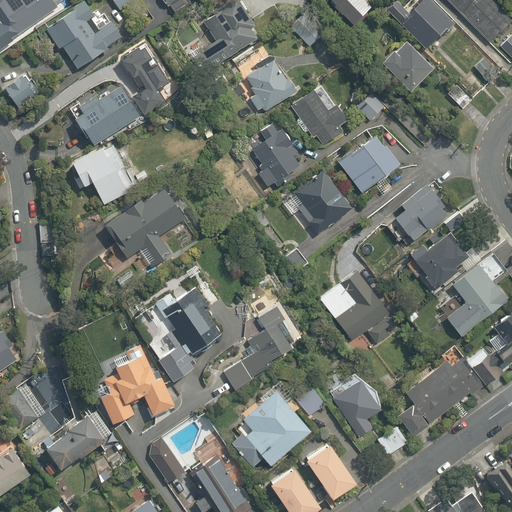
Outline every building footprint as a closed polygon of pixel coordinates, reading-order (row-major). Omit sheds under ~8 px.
[(0,0),(0,47),(57,8),(51,0),(7,0),(8,0),(7,0),(0,0)] [(134,0),(110,0),(120,12),(134,0)] [(157,0),(163,8),(168,6),(173,14),(190,3),(188,0),(157,0)] [(236,0),(203,22),(216,42),(192,58),(203,74),(263,35),(239,0),(236,0)] [(328,0),(354,26),(368,11),(357,0),(328,0)] [(396,4),(386,15),(428,51),(452,23),(425,0),(409,0),(402,9),(396,4)] [(443,0),(488,45),(511,22),(488,0),(443,0)] [(62,47),(77,70),(107,50),(105,49),(120,39),(109,23),(95,32),(79,7),(49,27),(50,29),(46,32),(57,50),(62,47)] [(306,24),(298,34),(312,45),(320,34),(306,24)] [(511,37),(510,36),(497,48),(511,63),(511,62),(511,37)] [(434,69),(408,42),(386,64),(412,90),(434,69)] [(157,91),(167,85),(162,78),(142,48),(118,65),(138,94),(130,99),(143,119),(152,113),(166,104),(157,91)] [(296,92),(274,60),(245,79),(267,111),(296,92)] [(25,71),(0,89),(14,110),(40,92),(25,71)] [(472,100),(459,86),(449,95),(463,109),(472,100)] [(138,118),(118,88),(69,120),(90,150),(138,118)] [(313,88),(291,105),(323,146),(344,129),(340,124),(349,117),(337,102),(328,108),(313,88)] [(383,109),(367,94),(352,110),(367,125),(383,109)] [(206,122),(198,127),(205,139),(213,134),(206,122)] [(287,183),(278,170),(284,166),(289,173),(300,165),(296,158),(298,157),(280,130),(277,131),(272,123),(260,130),(266,139),(252,148),(263,163),(257,167),(274,192),(287,183)] [(340,161),(364,192),(401,163),(377,132),(340,161)] [(115,172),(126,167),(113,142),(68,164),(81,189),(89,185),(101,208),(126,195),(115,172)] [(295,193),(303,204),(299,207),(319,233),(353,206),(334,180),(326,170),(295,193)] [(450,210),(433,189),(397,217),(414,238),(450,210)] [(122,213),(103,227),(126,261),(138,252),(150,269),(171,254),(159,237),(184,220),(163,191),(143,205),(140,201),(122,213)] [(239,195),(225,204),(235,217),(241,213),(248,208),(239,195)] [(248,208),(241,213),(254,233),(270,222),(256,203),(248,208)] [(465,221),(458,212),(442,225),(448,233),(465,221)] [(52,222),(38,223),(39,244),(53,243),(52,222)] [(457,241),(439,255),(428,239),(411,253),(437,287),(455,274),(459,271),(455,266),(469,256),(457,241)] [(306,262),(296,248),(288,254),(283,248),(275,254),(291,274),(306,262)] [(481,320),(508,299),(480,262),(453,283),(467,302),(448,316),(462,334),(481,320)] [(358,273),(319,298),(348,342),(365,330),(374,345),(396,330),(358,273)] [(167,307),(161,299),(153,305),(181,345),(155,363),(165,377),(171,385),(190,372),(184,363),(191,359),(220,338),(203,314),(210,309),(195,288),(167,307)] [(150,301),(133,291),(124,307),(141,317),(150,301)] [(268,364),(295,345),(271,309),(255,320),(261,329),(242,342),(249,354),(221,372),(235,393),(271,369),(268,364)] [(511,311),(495,325),(506,340),(476,363),(488,378),(511,359),(511,311)] [(0,369),(18,359),(0,329),(0,369)] [(430,422),(469,393),(471,395),(487,382),(466,354),(450,366),(445,359),(405,390),(430,422)] [(110,394),(100,400),(114,426),(134,416),(128,403),(140,397),(151,418),(172,407),(162,386),(158,380),(154,382),(151,378),(141,357),(113,371),(116,377),(104,382),(110,394)] [(362,378),(347,388),(333,397),(353,427),(359,436),(373,426),(367,417),(382,407),(362,378)] [(309,383),(293,397),(310,416),(325,402),(309,383)] [(39,417),(17,387),(0,398),(0,400),(21,429),(39,417)] [(244,418),(253,428),(245,435),(272,465),(280,457),(312,429),(285,399),(276,389),(244,418)] [(413,403),(399,414),(415,436),(429,425),(413,403)] [(91,416),(47,445),(63,469),(107,439),(91,416)] [(409,439),(398,425),(377,441),(388,456),(409,439)] [(217,435),(207,440),(214,454),(224,449),(217,435)] [(186,469),(162,436),(152,443),(150,455),(169,482),(186,469)] [(330,442),(307,458),(334,496),(357,480),(330,442)] [(0,493),(32,472),(15,447),(0,456),(0,493)] [(241,511),(253,504),(218,454),(191,473),(217,511),(241,511)] [(511,511),(511,464),(511,465),(511,466),(511,470),(510,472),(504,464),(486,478),(511,511)] [(294,466),(271,482),(292,511),(308,511),(321,504),(294,466)] [(62,478),(53,485),(66,502),(75,494),(62,478)] [(452,496),(428,511),(483,511),(473,495),(458,504),(452,496)] [(160,511),(150,498),(129,511),(160,511)]
